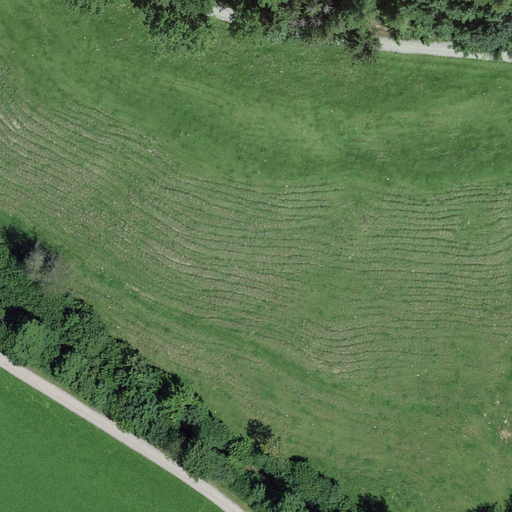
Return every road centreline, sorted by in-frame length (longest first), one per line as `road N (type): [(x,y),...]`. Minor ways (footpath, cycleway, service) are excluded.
road 1 (track): [(511,54),(371,42),(188,0)]
road 2 (track): [(236,511),(0,360)]
